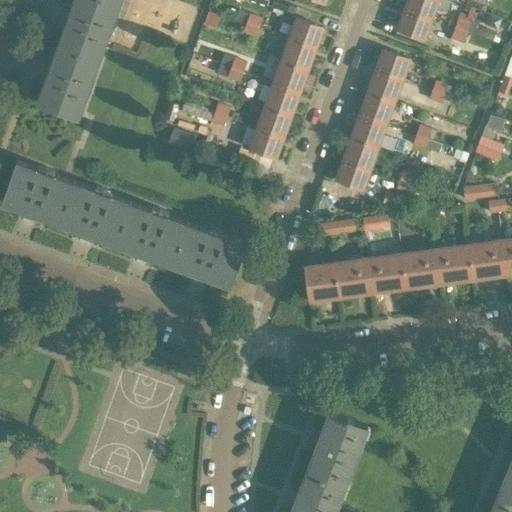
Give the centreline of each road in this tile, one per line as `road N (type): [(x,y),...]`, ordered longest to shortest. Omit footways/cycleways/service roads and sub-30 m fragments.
road 1 (residential): [(246,341),(365,0)]
road 2 (residential): [(511,323),(333,346),(246,341)]
road 3 (residential): [(246,341),(0,247)]
road 4 (residential): [(221,511),(223,434),(246,341)]
